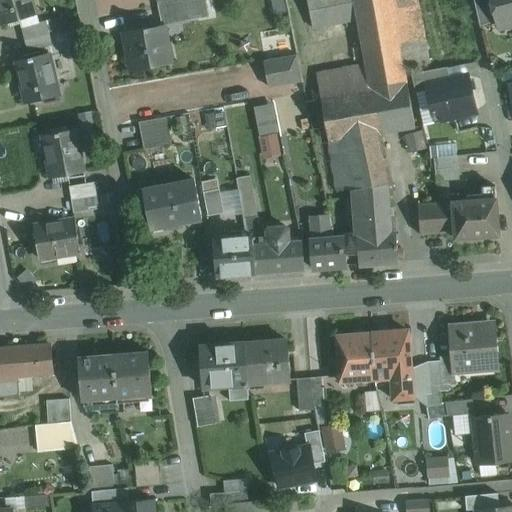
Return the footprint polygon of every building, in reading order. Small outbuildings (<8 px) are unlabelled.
[(0,0),(0,12),(3,24),(35,14),(30,0),(0,0)] [(182,0),(158,5),(161,24),(185,20),(182,0)] [(204,0),(182,0),(185,20),(207,15),(204,0)] [(308,0),(314,29),(358,20),(354,0),(308,0)] [(392,0),(354,0),(358,20),(367,64),(371,88),(408,82),(406,68),(392,0)] [(418,0),(392,0),(406,68),(430,63),(418,0)] [(491,0),(473,0),(480,26),(497,21),(491,0)] [(511,0),(491,0),(497,21),(499,27),(511,23),(511,0)] [(46,21),(23,26),(25,38),(49,32),(46,21)] [(164,27),(124,35),(131,69),(171,61),(164,27)] [(49,32),(25,38),(28,50),(52,45),(49,32)] [(49,52),(17,60),(28,102),(60,94),(49,52)] [(297,55),(265,61),(270,88),(302,82),(297,55)] [(367,64),(316,73),(321,97),(371,88),(367,64)] [(447,67),(411,74),(415,88),(426,86),(426,85),(450,80),(447,67)] [(450,80),(426,85),(426,86),(431,104),(436,103),(440,119),(475,112),(467,76),(450,80)] [(371,88),(321,97),(329,143),(378,134),(417,127),(408,82),(371,88)] [(279,131),(274,104),(254,107),(260,135),(279,131)] [(92,110),(76,111),(77,134),(93,133),(92,110)] [(168,116),(169,130),(183,128),(181,114),(168,116)] [(166,117),(138,122),(144,150),(171,145),(166,117)] [(74,129),(42,135),(50,177),(82,171),(74,129)] [(426,147),(422,131),(405,135),(408,151),(426,147)] [(262,137),(259,137),(263,158),(281,155),(277,134),(262,137)] [(378,134),(329,143),(332,160),(382,150),(378,134)] [(382,150),(332,160),(338,192),(339,211),(340,220),(356,219),(357,235),(395,232),(390,182),(382,150)] [(436,182),(459,179),(456,156),(434,158),(436,182)] [(237,178),(245,219),(258,216),(250,176),(237,178)] [(194,180),(144,189),(151,229),(183,223),(182,221),(199,218),(199,220),(201,219),(194,180)] [(95,182),(70,186),(72,199),(97,195),(95,182)] [(482,191),(467,192),(467,199),(452,199),(452,201),(453,235),(453,236),(497,234),(495,185),(482,185),(482,191)] [(218,190),(204,193),(209,218),(222,215),(218,190)] [(97,195),(72,199),(74,213),(99,209),(97,195)] [(114,211),(112,196),(101,198),(103,212),(114,211)] [(452,201),(420,202),(421,236),(453,235),(452,201)] [(260,236),(258,216),(245,219),(248,237),(252,237),(252,238),(260,236)] [(73,218),(32,225),(38,258),(78,251),(73,218)] [(333,238),(329,218),(309,220),(311,240),(310,240),(313,269),(346,267),(346,266),(343,238),(344,238),(333,238)] [(286,226),(269,228),(267,231),(267,244),(253,245),(255,273),(255,274),(304,270),(302,241),(290,242),(289,229),(286,226)] [(395,232),(357,235),(360,265),(397,262),(395,232)] [(248,237),(215,239),(218,276),(255,273),(253,245),(252,238),(252,237),(248,237)] [(489,324),(449,327),(451,357),(453,372),(454,372),(498,368),(495,335),(490,336),(489,324)] [(408,331),(372,333),(375,379),(391,378),(393,400),(413,398),(411,371),(408,331)] [(372,333),(336,336),(340,382),(360,380),(359,374),(374,373),(374,379),(375,379),(372,333)] [(287,340),(244,343),(247,384),(290,380),(287,340)] [(244,343),(200,347),(203,387),(228,385),(230,401),(248,399),(247,384),(244,343)] [(0,383),(19,382),(18,377),(53,374),(50,344),(0,348),(0,383)] [(149,351),(114,354),(117,398),(152,395),(149,351)] [(114,354),(79,357),(82,401),(117,398),(114,354)] [(451,357),(440,358),(442,384),(455,383),(454,372),(453,372),(451,357)] [(322,377),(311,378),(312,394),(313,399),(324,399),(322,377)] [(311,378),(297,379),(299,410),(315,409),(313,399),(312,394),(311,378)] [(208,396),(193,398),(198,427),(213,424),(208,396)] [(70,399),(47,400),(48,423),(71,422),(71,421),(70,399)] [(451,413),(453,432),(468,431),(467,412),(451,413)] [(491,415),(473,417),(478,465),(511,460),(511,443),(509,413),(491,415)] [(317,417),(300,419),(301,435),(320,433),(317,417)] [(71,422),(35,425),(38,449),(74,446),(74,443),(76,442),(71,422)] [(449,456),(426,458),(428,480),(450,479),(449,456)] [(398,458),(399,475),(421,474),(421,457),(398,458)] [(159,460),(135,462),(137,487),(161,485),(159,460)] [(247,478),(223,480),(224,492),(248,490),(247,478)] [(226,492),(210,494),(211,504),(226,503),(226,492)] [(498,493),(465,497),(467,510),(476,509),(499,507),(498,493)] [(49,494),(26,496),(27,508),(50,506),(49,494)] [(155,511),(155,500),(116,503),(116,511),(155,511)] [(255,511),(255,501),(226,504),(226,511),(255,511)] [(429,511),(429,501),(406,502),(406,511),(429,511)]
